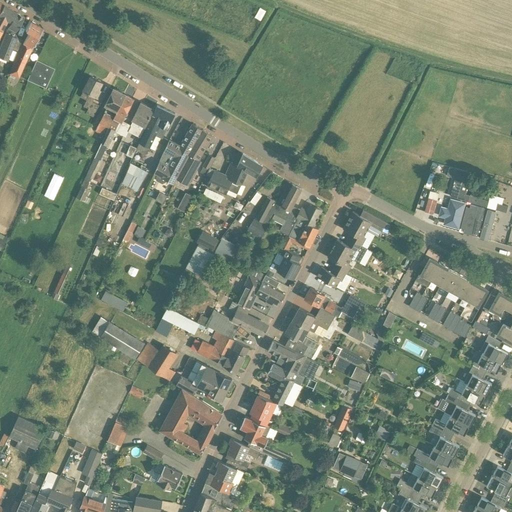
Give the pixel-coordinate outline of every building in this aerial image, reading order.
[(0,10),(0,34),(7,21),(10,23),(11,21),(16,13),(12,10),(3,5),(0,10)] [(24,41),(13,36),(24,17),(16,13),(11,21),(10,23),(5,32),(0,43),(0,57),(7,60),(11,49),(18,51),(22,43),(23,44),(24,41)] [(37,36),(41,30),(42,28),(30,21),(25,30),(30,33),(25,41),(24,41),(23,44),(22,43),(18,51),(8,74),(18,78),(26,60),(32,49),(30,48),(37,36)] [(54,69),(46,65),(36,61),(28,80),(45,88),(54,69)] [(91,77),(80,97),(87,100),(84,106),(88,109),(86,113),(93,117),(99,106),(93,102),(96,97),(98,98),(102,91),(99,90),(103,83),(91,77)] [(114,89),(105,106),(107,107),(95,130),(105,135),(122,103),(121,103),(125,94),(114,89)] [(108,146),(108,144),(115,131),(121,134),(126,123),(121,120),(132,98),(125,94),(121,103),(122,103),(105,135),(101,142),(81,186),(76,198),(84,202),(90,190),(87,188),(107,145),(108,146)] [(140,137),(150,118),(154,109),(141,103),(136,112),(132,120),(133,121),(130,125),(126,123),(121,134),(126,137),(128,132),(140,137)] [(157,105),(147,126),(140,143),(139,142),(136,150),(146,155),(149,147),(150,148),(155,136),(160,138),(162,139),(175,114),(157,105)] [(180,146),(190,152),(197,139),(203,130),(193,124),(180,146)] [(190,152),(181,167),(176,179),(187,186),(201,161),(198,160),(202,153),(212,135),(203,130),(197,139),(190,152)] [(181,167),(190,152),(180,146),(180,147),(169,140),(164,151),(173,157),(168,166),(160,161),(154,173),(158,175),(157,178),(157,180),(163,184),(165,182),(166,180),(173,184),(176,179),(181,167)] [(130,145),(126,155),(132,157),(136,148),(130,145)] [(241,185),(247,171),(257,176),(262,166),(243,154),(237,165),(231,163),(226,176),(210,168),(209,170),(208,173),(206,175),(212,178),(208,186),(226,194),(228,190),(237,194),(241,184),(241,185)] [(202,173),(206,175),(208,173),(209,170),(210,168),(215,159),(209,155),(203,166),(205,167),(202,173)] [(138,191),(140,186),(147,172),(131,164),(124,178),(122,183),(138,191)] [(453,188),(459,189),(457,198),(467,201),(469,195),(465,194),(468,182),(462,180),(455,179),(453,188)] [(286,220),(293,206),(297,198),(302,189),(289,183),(278,203),(274,201),(267,197),(256,219),(269,226),(272,219),(275,214),(286,220)] [(471,194),(469,195),(467,201),(487,207),(491,194),(492,188),(488,186),(484,199),(478,198),(477,196),(471,194)] [(116,194),(102,187),(99,194),(114,200),(116,194)] [(163,202),(167,195),(160,191),(156,199),(163,202)] [(186,212),(194,197),(187,193),(178,208),(186,212)] [(504,198),(491,194),(487,207),(506,212),(508,206),(502,204),(504,198)] [(34,203),(28,200),(25,207),(31,209),(34,203)] [(433,214),(437,202),(428,200),(425,212),(433,214)] [(289,236),(299,241),(308,224),(314,226),(322,211),(310,205),(306,213),(293,206),(286,220),(275,214),(272,219),(283,225),(280,231),(289,236)] [(489,240),(496,210),(488,208),(480,237),(489,240)] [(382,231),(386,223),(365,211),(362,217),(353,211),(348,220),(367,230),(378,236),(382,230),(382,231)] [(269,226),(256,219),(255,218),(246,233),(259,241),(269,226)] [(367,230),(348,220),(343,229),(353,234),(350,239),(362,246),(366,238),(364,236),(367,230)] [(131,222),(127,231),(132,233),(136,224),(131,222)] [(319,229),(314,226),(308,224),(299,241),(310,247),(319,229)] [(128,242),(132,233),(127,231),(123,240),(128,242)] [(217,240),(202,231),(197,241),(212,249),(217,240)] [(288,251),(288,250),(293,240),(286,237),(281,247),(288,251)] [(238,247),(223,238),(213,254),(229,263),(238,247)] [(332,248),(351,258),(359,263),(367,249),(362,246),(350,239),(347,244),(337,239),(332,248)] [(204,277),(205,275),(216,255),(198,246),(186,267),(204,277)] [(293,278),(304,258),(288,250),(288,251),(281,247),(280,247),(277,253),(285,257),(277,270),(293,278)] [(334,267),(346,274),(350,266),(348,264),(351,258),(332,248),(328,257),(337,262),(334,267)] [(421,275),(430,280),(440,264),(430,258),(421,275)] [(440,264),(430,280),(440,286),(449,269),(440,264)] [(341,281),(346,274),(334,267),(331,272),(322,267),(317,276),(336,286),(339,280),(341,281)] [(262,282),(266,275),(254,269),(251,275),(262,282)] [(449,269),(440,286),(449,291),(459,274),(449,269)] [(275,302),(280,305),(285,294),(276,289),(262,282),(251,275),(249,274),(236,303),(240,305),(239,305),(250,310),(258,293),(268,298),(266,302),(273,306),(275,302)] [(459,274),(449,291),(459,296),(468,280),(459,274)] [(279,282),(266,275),(262,282),(276,289),(279,282)] [(468,302),(478,285),(468,280),(459,296),(468,302)] [(478,285),(468,302),(478,307),(487,290),(478,285)] [(322,309),(331,314),(336,305),(329,301),(330,300),(324,297),(325,296),(310,288),(304,299),(322,309)] [(510,312),(511,308),(511,299),(499,292),(496,298),(490,294),(483,308),(489,312),(490,309),(500,315),(504,308),(510,312)] [(124,313),(128,304),(107,293),(102,302),(124,313)] [(414,310),(422,296),(417,293),(409,307),(414,310)] [(350,295),(345,304),(357,311),(360,312),(365,303),(350,295)] [(422,296),(414,310),(420,313),(428,299),(422,296)] [(433,320),(441,306),(435,303),(428,317),(433,320)] [(197,322),(221,334),(225,336),(233,320),(262,335),(263,335),(264,335),(269,326),(247,315),(250,310),(239,305),(239,304),(235,313),(217,304),(209,320),(201,315),(197,322)] [(353,318),(357,311),(345,304),(343,307),(341,311),(353,318)] [(441,306),(433,320),(439,323),(446,309),(441,306)] [(194,333),(199,324),(178,313),(179,313),(168,307),(156,331),(167,336),(174,323),(194,333)] [(299,308),(292,321),(309,330),(314,332),(318,325),(327,330),(335,316),(331,314),(322,309),(317,318),(299,308)] [(385,323),(392,325),(395,313),(389,311),(385,323)] [(448,328),(456,314),(450,311),(443,325),(448,328)] [(486,313),(482,311),(478,317),(476,320),(480,322),(486,326),(489,323),(482,320),(486,313)] [(454,332),(460,320),(461,318),(456,314),(448,328),(454,332)] [(459,335),(466,323),(460,320),(454,332),(459,335)] [(309,330),(292,321),(285,333),(299,341),(294,350),(312,358),(316,350),(302,342),(309,330)] [(486,334),(489,329),(475,321),(472,327),(486,334)] [(135,358),(144,344),(110,323),(101,337),(135,358)] [(466,323),(459,335),(465,338),(471,326),(466,323)] [(511,328),(510,327),(510,328),(503,324),(498,335),(511,342),(511,328)] [(353,337),(361,342),(363,338),(362,330),(352,325),(347,335),(353,338),(353,337)] [(419,339),(425,343),(429,335),(423,332),(419,339)] [(249,348),(238,342),(230,358),(225,356),(233,340),(225,336),(221,334),(215,347),(203,341),(202,343),(195,339),(190,348),(236,372),(249,348)] [(483,353),(503,363),(508,353),(498,348),(501,343),(488,336),(485,342),(488,344),(483,353),(483,352),(483,353)] [(289,361),(286,368),(295,372),(291,379),(295,381),(305,361),(302,360),(304,356),(273,341),(268,350),(289,361)] [(177,354),(162,345),(159,350),(148,342),(136,359),(143,364),(169,380),(175,372),(168,368),(177,354)] [(111,343),(108,348),(115,351),(117,347),(111,343)] [(503,363),(483,353),(478,362),(475,361),(472,367),(485,374),(488,368),(497,373),(502,363),(503,363)] [(186,371),(189,373),(196,359),(190,356),(185,366),(188,367),(186,371)] [(280,357),(277,362),(283,365),(286,360),(280,357)] [(197,373),(227,389),(232,380),(202,364),(197,373)] [(305,411),(285,402),(295,381),(291,379),(295,372),(286,368),(285,370),(273,364),(268,373),(284,381),(279,391),(278,391),(273,401),(301,413),(301,414),(303,415),(305,411)] [(370,373),(370,370),(369,369),(361,365),(360,368),(356,366),(351,377),(364,384),(370,373)] [(482,379),(485,374),(472,367),(469,373),(472,375),(467,384),(466,384),(486,394),(492,384),(482,379)] [(391,372),(383,368),(380,375),(388,379),(391,372)] [(227,389),(197,373),(193,381),(181,375),(176,385),(183,389),(193,395),(198,386),(222,399),(227,389)] [(348,386),(354,388),(356,381),(350,379),(348,386)] [(469,405),(472,399),(481,404),(486,394),(486,395),(486,394),(466,384),(462,393),(451,388),(449,392),(448,394),(469,405)] [(140,398),(142,393),(132,388),(129,393),(140,398)] [(204,428),(212,433),(214,429),(222,415),(192,396),(193,395),(183,389),(172,410),(185,418),(188,412),(206,423),(204,428)] [(476,415),(466,410),(469,405),(448,394),(445,400),(453,404),(456,406),(451,415),(450,415),(470,425),(476,415)] [(251,413),(254,414),(252,419),(269,427),(271,421),(268,420),(272,412),(276,402),(259,395),(251,413)] [(343,432),(354,408),(344,404),(333,428),(343,432)] [(187,426),(182,423),(185,418),(172,410),(160,430),(202,454),(212,433),(204,428),(201,434),(197,441),(192,438),(183,433),(187,426)] [(384,419),(387,414),(381,411),(378,416),(384,419)] [(432,425),(440,429),(453,436),(456,430),(464,435),(470,425),(470,426),(470,425),(450,415),(445,424),(435,419),(432,425)] [(9,437),(19,441),(15,448),(25,453),(29,446),(36,449),(45,428),(19,416),(9,437)] [(108,441),(122,447),(130,428),(126,426),(129,421),(119,416),(108,441)] [(260,451),(262,452),(266,444),(269,438),(266,436),(270,427),(269,427),(252,419),(245,416),(244,419),(242,418),(240,425),(241,425),(240,428),(247,431),(244,438),(250,440),(247,445),(260,451)] [(288,436),(291,430),(279,425),(277,431),(288,436)] [(453,436),(440,429),(432,425),(428,431),(437,435),(440,437),(435,446),(434,446),(454,456),(459,446),(450,441),(453,436)] [(386,441),(391,431),(380,426),(375,436),(386,441)] [(52,439),(55,432),(49,429),(46,436),(52,439)] [(342,437),(333,433),(329,444),(337,448),(342,437)] [(247,445),(247,446),(231,438),(229,443),(231,444),(227,452),(230,454),(228,458),(225,457),(225,458),(247,467),(250,462),(244,459),(247,453),(257,458),(260,451),(247,445)] [(114,452),(117,445),(108,441),(105,448),(114,452)] [(76,442),(73,449),(82,453),(86,446),(76,442)] [(292,456),(266,444),(262,452),(289,464),(292,456)] [(159,461),(163,454),(147,445),(143,452),(159,461)] [(413,455),(416,449),(409,445),(406,451),(413,455)] [(511,459),(511,460),(509,465),(511,466),(511,446),(508,445),(503,455),(511,459)] [(454,456),(434,446),(429,455),(416,449),(413,455),(416,456),(437,467),(439,462),(448,466),(453,456),(454,457),(454,456)] [(82,474),(87,476),(84,483),(90,485),(103,453),(92,449),(82,474)] [(362,478),(368,462),(339,451),(333,467),(362,478)] [(443,477),(434,472),(437,467),(416,456),(413,462),(420,466),(423,468),(419,477),(418,477),(438,487),(443,477)] [(207,478),(205,483),(229,494),(229,493),(234,483),(232,482),(237,469),(219,461),(216,466),(219,467),(215,475),(218,476),(215,483),(207,478)] [(180,482),(179,481),(183,474),(158,462),(154,471),(160,474),(156,484),(170,490),(172,486),(176,488),(176,487),(178,486),(180,482)] [(511,466),(509,465),(507,471),(498,466),(493,476),(492,476),(511,486),(511,485),(511,466)] [(298,475),(305,478),(307,473),(300,470),(298,475)] [(28,511),(39,487),(30,482),(33,474),(28,472),(23,482),(28,485),(15,511),(28,511)] [(47,501),(54,504),(60,507),(58,511),(70,511),(71,510),(68,509),(73,497),(72,497),(77,483),(60,476),(59,477),(48,472),(45,479),(39,492),(30,511),(41,511),(42,511),(41,511),(45,511),(49,504),(46,503),(47,501)] [(142,485),(146,479),(136,474),(133,482),(142,485)] [(496,491),(493,496),(506,503),(509,497),(506,496),(511,486),(511,487),(511,486),(492,476),(487,486),(496,491)] [(396,485),(401,488),(420,498),(423,493),(432,497),(437,488),(438,488),(438,487),(418,477),(413,487),(406,483),(399,479),(396,485)] [(230,511),(237,496),(229,493),(229,494),(205,483),(201,493),(211,497),(207,509),(214,511),(230,511)] [(420,498),(401,488),(398,494),(403,496),(397,506),(409,511),(425,511),(427,508),(418,504),(420,498)] [(103,511),(110,493),(109,492),(105,504),(84,497),(79,511),(103,511)] [(130,511),(132,502),(112,499),(113,494),(110,493),(103,511),(130,511)] [(206,511),(207,509),(211,497),(201,493),(196,507),(206,511)] [(506,503),(493,496),(490,502),(481,497),(476,507),(485,511),(498,511),(501,508),(503,509),(506,503)] [(137,497),(132,511),(142,511),(143,510),(152,511),(160,511),(162,501),(137,497)] [(240,506),(243,500),(237,497),(234,503),(240,506)] [(392,503),(387,511),(409,511),(397,506),(392,503)]
